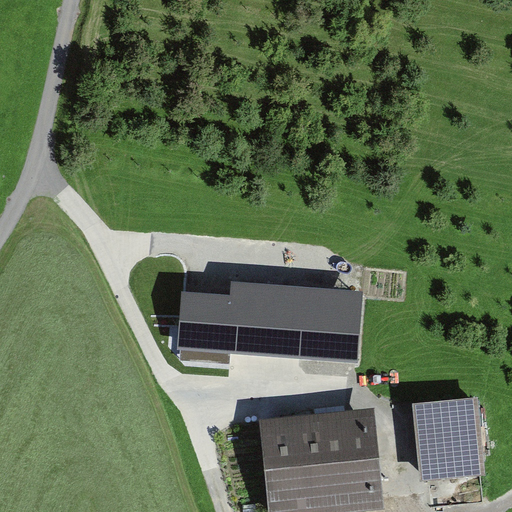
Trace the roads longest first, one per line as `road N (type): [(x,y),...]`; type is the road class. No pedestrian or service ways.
road 1 (track): [(230,511),(189,409),(86,219),(37,164)]
road 2 (track): [(0,239),(37,164),(73,0)]
